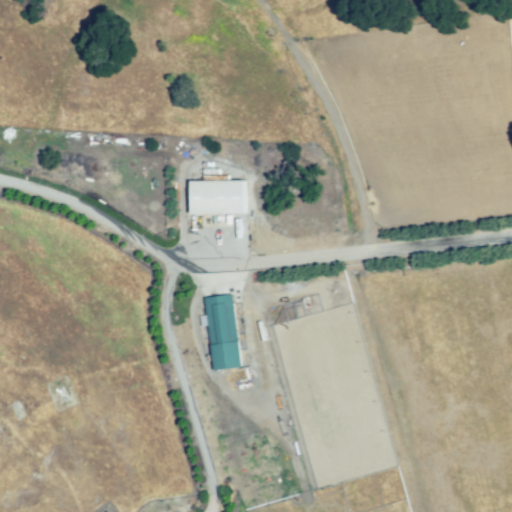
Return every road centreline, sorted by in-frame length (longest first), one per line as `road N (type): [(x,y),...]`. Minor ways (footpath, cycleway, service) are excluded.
road 1 (residential): [(0,184),(66,202),(194,264),(511,234)]
road 2 (residential): [(205,511),(210,443),(176,368),(184,259)]
